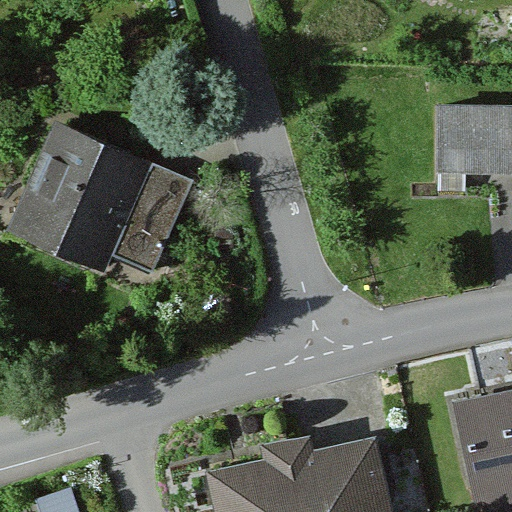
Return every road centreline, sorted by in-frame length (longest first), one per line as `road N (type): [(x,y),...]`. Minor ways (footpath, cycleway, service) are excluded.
road 1 (residential): [(322,352),(221,0)]
road 2 (unclassified): [(322,352),(116,411)]
road 3 (unclassified): [(511,316),(322,352)]
road 4 (unclassified): [(116,411),(0,444)]
